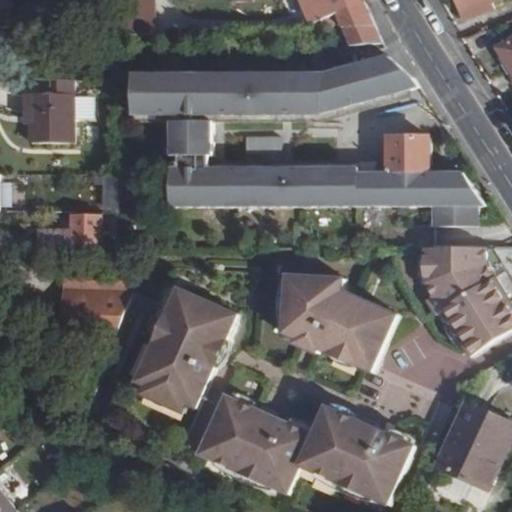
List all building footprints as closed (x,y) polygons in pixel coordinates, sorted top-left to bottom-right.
[(155,0),(123,0),(123,36),(156,36),(155,0)] [(367,2),(366,0),(305,0),(316,22),(324,18),(329,28),(343,21),(339,10),(367,2)] [(458,0),(464,18),(495,7),(493,1),(496,0),(458,0)] [(379,28),(367,2),(339,10),(343,21),(352,43),(385,43),(379,28)] [(511,39),(501,47),(511,63),(511,39)] [(136,117),(322,117),(414,90),(423,87),(416,78),(391,57),(319,75),(136,76),(135,117),(136,117)] [(54,81),(54,92),(75,93),(75,81),(54,81)] [(123,93),(123,82),(108,82),(108,92),(123,93)] [(323,125),(416,97),(414,90),(322,117),(136,117),(136,124),(174,125),(214,125),(323,125)] [(75,93),(54,92),(54,96),(33,96),(33,146),(75,147),(75,93)] [(214,125),(174,125),(174,159),(214,159),(214,125)] [(432,140),(391,140),(391,175),(433,175),(432,140)] [(210,163),(210,170),(363,171),(363,175),(378,175),(378,163),(210,163)] [(210,170),(174,171),(174,209),(433,209),(433,229),(479,229),(479,209),(487,210),(467,175),(456,175),(433,175),(391,175),(378,175),(363,175),(363,171),(210,170)] [(45,231),(45,249),(103,249),(103,218),(77,218),(77,231),(45,231)] [(511,273),(496,248),(424,248),(425,284),(434,298),(428,302),(437,317),(444,313),(469,353),(504,331),(501,325),(511,318),(511,273)] [(128,289),(128,272),(68,272),(69,337),(115,337),(135,290),(128,289)] [(409,321),(353,297),(353,284),(295,281),(292,340),(310,348),(313,342),(326,348),(323,353),(340,361),(343,357),(369,368),(366,373),(383,380),(409,321)] [(221,358),(224,360),(244,317),(184,289),(139,384),(199,412),(219,370),(217,368),(221,358)] [(326,348),(313,342),(310,348),(323,353),(326,348)] [(266,481),(292,493),(319,433),(228,392),(201,453),(246,473),(249,469),(268,477),(266,481)] [(319,433),(305,465),(350,485),(352,480),(371,489),(369,493),(395,505),(422,444),(332,405),(319,433)] [(506,427),(468,409),(438,473),(489,496),(503,466),(491,460),(506,427)] [(491,460),(503,466),(511,446),(511,429),(506,427),(491,460)] [(6,481),(23,503),(34,494),(16,473),(6,481)] [(133,511),(144,503),(130,486),(98,511),(133,511)] [(18,511),(0,488),(0,511),(18,511)]
